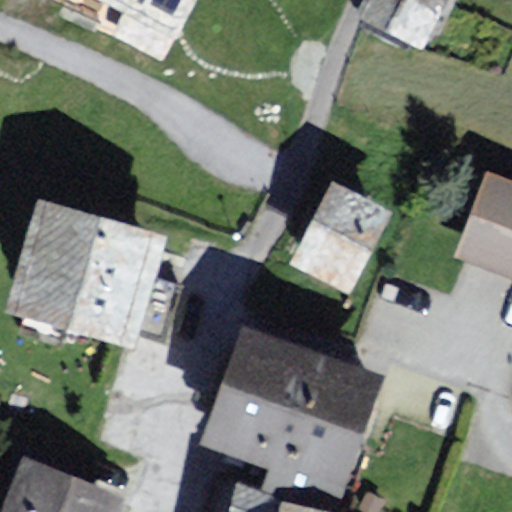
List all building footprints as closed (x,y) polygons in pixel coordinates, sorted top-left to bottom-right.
[(190,0),(86,0),(170,41),(190,0)] [(445,0),(378,0),(366,25),(419,52),(445,0)] [(511,195),(480,184),(452,258),(511,280),(511,195)] [(381,220),(334,197),(298,269),(345,293),(381,220)] [(123,241),(40,220),(14,320),(125,348),(150,248),(123,241)] [(370,390),(245,353),(215,452),(271,468),(341,489),(370,390)] [(64,485),(26,470),(9,511),(111,511),(114,505),(64,485)]
